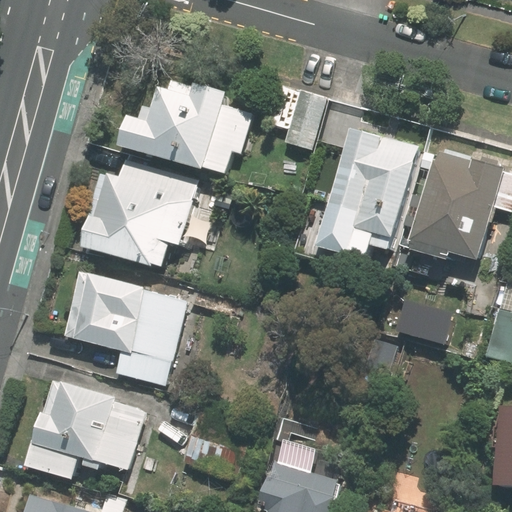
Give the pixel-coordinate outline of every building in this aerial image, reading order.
[(133,115),(124,145),(230,174),(237,151),(245,154),(256,112),(227,104),(230,91),(198,82),(197,85),(175,79),(172,89),(161,86),(155,108),(146,105),(143,118),(133,115)] [(330,100),(284,87),(273,126),(293,132),(292,136),(318,143),(330,100)] [(393,249),(422,146),(356,128),(346,164),(319,156),(303,211),(331,219),(333,220),(330,231),(341,235),(340,243),(355,247),(358,239),(393,249)] [(438,159),(415,240),(418,240),(416,248),(452,259),(454,251),(482,259),(497,206),(511,210),(511,174),(507,173),(508,170),(445,152),(442,159),(438,159)] [(106,173),(86,246),(157,266),(158,264),(167,266),(174,242),(184,245),(202,179),(129,160),(124,177),(111,173),(110,175),(106,173)] [(126,350),(120,373),(168,385),(174,361),(176,362),(192,301),(150,290),(150,287),(94,273),(93,275),(85,273),(69,335),(126,350)] [(511,365),(511,314),(503,312),(491,360),(511,365)] [(117,402),(119,397),(67,381),(66,383),(56,381),(30,466),(76,480),(84,455),(91,457),(88,464),(104,469),(106,462),(132,470),(150,412),(117,402)] [(511,486),(511,407),(504,407),(502,486),(511,486)] [(249,485),(254,469),(244,466),(257,426),(204,409),(187,462),(239,479),(238,482),(249,485)] [(346,511),(350,502),(338,499),(344,479),(278,461),(266,505),(275,508),(273,511),(346,511)] [(93,511),(35,495),(30,511),(93,511)]
